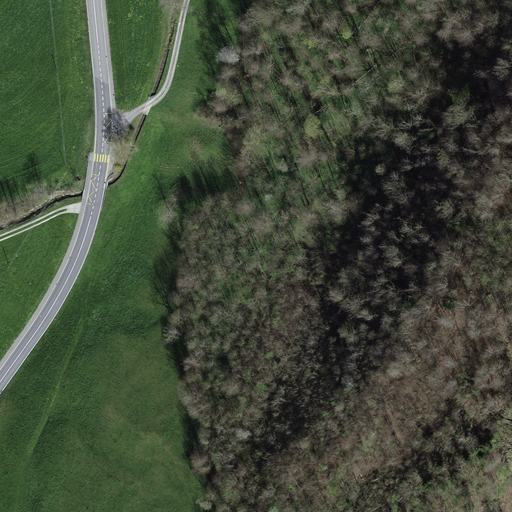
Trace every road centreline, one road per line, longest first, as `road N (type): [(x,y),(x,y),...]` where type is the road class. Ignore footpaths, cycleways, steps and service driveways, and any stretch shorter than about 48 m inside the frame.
road 1 (tertiary): [(0,382),(75,261),(95,197),(104,122)]
road 2 (unclassified): [(187,0),(167,87),(153,104),(104,122)]
road 3 (tertiary): [(104,122),(93,0)]
